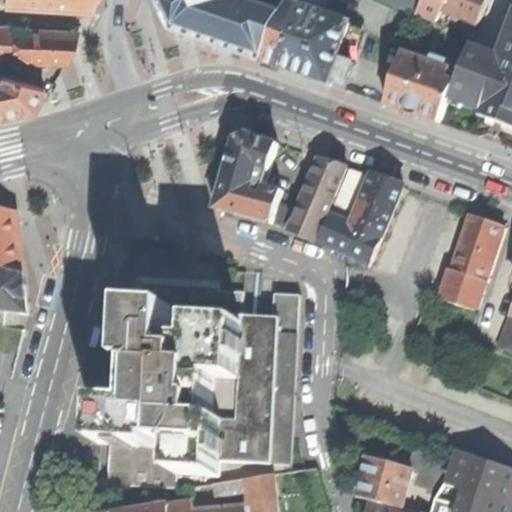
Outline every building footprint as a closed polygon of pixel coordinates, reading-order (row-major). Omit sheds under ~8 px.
[(7,0),(7,4),(89,8),(91,0),(7,0)] [(173,32),(264,64),(276,31),(277,27),(285,16),(263,9),(238,0),(160,0),(160,2),(173,32)] [(268,0),(263,9),(285,16),(291,6),(293,0),(268,0)] [(303,0),(300,9),(321,16),(327,1),(323,0),(303,0)] [(381,0),(417,15),(424,0),(381,0)] [(444,11),(450,0),(424,0),(417,15),(437,24),(444,11)] [(450,0),(444,11),(482,27),(493,0),(450,0)] [(331,87),(332,84),(351,29),(352,27),(321,16),(300,9),(291,6),(285,16),(277,27),(276,31),(264,64),(294,75),(331,87)] [(0,57),(12,60),(14,28),(14,22),(0,24),(0,57)] [(14,28),(12,60),(68,63),(74,46),(80,30),(14,28)] [(351,29),(332,84),(348,90),(367,34),(351,29)] [(511,34),(502,60),(472,49),(459,83),(453,99),(501,117),(511,120),(511,34)] [(390,107),(443,126),(453,99),(459,83),(449,80),(452,72),(404,55),(386,106),(390,107)] [(0,115),(27,110),(36,103),(45,87),(3,73),(2,75),(0,73),(0,115)] [(257,169),(271,173),(280,146),(262,139),(248,135),(238,140),(227,178),(266,188),(268,183),(254,179),(257,169)] [(308,194),(336,205),(350,171),(351,169),(336,164),(323,159),(322,161),(308,194)] [(268,183),(271,173),(257,169),(254,179),(268,183)] [(373,179),(350,171),(336,205),(331,216),(354,225),(373,179)] [(266,188),(227,178),(218,210),(275,226),(276,223),(281,207),(284,193),(266,188)] [(389,182),(374,178),(373,179),(354,225),(331,216),(319,244),(354,258),(371,270),(405,187),(401,186),(389,182)] [(336,205),(308,194),(300,212),(290,209),(284,227),(319,244),(331,216),(336,205)] [(0,262),(24,269),(19,219),(18,210),(0,206),(0,262)] [(284,227),(290,209),(281,207),(276,223),(284,227)] [(472,218),(454,273),(489,284),(507,230),(488,223),(472,218)] [(0,309),(14,312),(29,314),(27,292),(25,272),(0,265),(0,309)] [(480,310),(489,284),(454,273),(451,272),(443,296),(448,297),(446,302),(477,312),(480,310)] [(143,306),(175,310),(172,342),(194,344),(197,321),(247,325),(249,294),(224,293),(195,291),(188,291),(145,287),(143,306)] [(277,295),(275,327),(274,336),(279,336),(301,338),(304,297),(277,295)] [(130,363),(140,363),(138,383),(137,405),(104,402),(102,445),(114,445),(159,447),(160,441),(183,444),(181,465),(180,475),(222,477),(222,465),(273,466),(279,336),(274,336),(275,327),(247,325),(197,321),(194,344),(172,342),(175,310),(143,306),(133,305),(130,347),(130,352),(130,363)] [(14,312),(0,309),(0,323),(12,325),(14,312)] [(511,318),(511,319),(499,349),(511,353),(511,318)] [(107,327),(99,325),(93,346),(101,348),(105,333),(107,327)] [(279,336),(273,466),(293,466),(301,338),(279,336)] [(159,447),(114,445),(115,484),(179,489),(180,475),(181,465),(157,462),(159,447)] [(510,511),(511,508),(511,470),(465,453),(452,486),(446,484),(437,499),(435,507),(433,511),(510,511)] [(399,467),(400,465),(383,461),(383,463),(368,459),(364,475),(358,498),(405,510),(408,500),(411,484),(415,471),(399,467)] [(276,476),(252,479),(253,492),(254,506),(262,505),(279,503),(276,476)] [(217,497),(253,492),(252,479),(215,485),(217,497)] [(422,504),(424,504),(429,489),(411,484),(408,500),(422,504)] [(419,511),(422,504),(408,500),(405,510),(410,511),(419,511)] [(196,511),(196,503),(171,507),(171,511),(248,511),(247,507),(209,511),(196,511)] [(279,511),(279,503),(262,505),(262,511),(279,511)]
